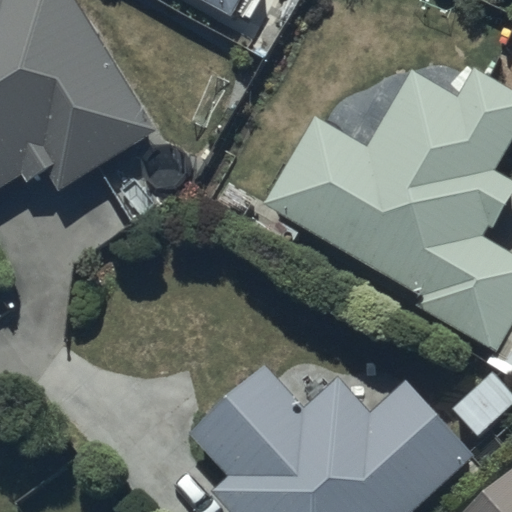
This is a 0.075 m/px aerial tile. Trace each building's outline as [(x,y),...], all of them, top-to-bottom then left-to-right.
[(158,146),(70,0),(16,0),(9,5),(5,0),(0,0),(0,203),(24,189),(30,200),(49,189),(59,205),(158,146)] [(175,0),(232,32),(249,0),(175,0)] [(303,0),(275,0),(245,58),(267,69),(303,0)] [(511,180),(502,175),(511,155),(511,92),(481,77),(471,96),(414,66),(375,141),(316,110),(261,215),(425,300),(419,311),(502,354),(511,334),(511,256),(485,242),(493,227),(499,230),(511,204),(511,180)] [(425,511),(474,469),(405,392),(370,423),(341,390),(305,422),(267,379),(190,448),(230,492),(215,505),(221,511),(425,511)] [(511,409),(495,390),(454,425),(478,453),(511,423),(511,409)] [(511,511),(511,484),(478,511),(511,511)]
